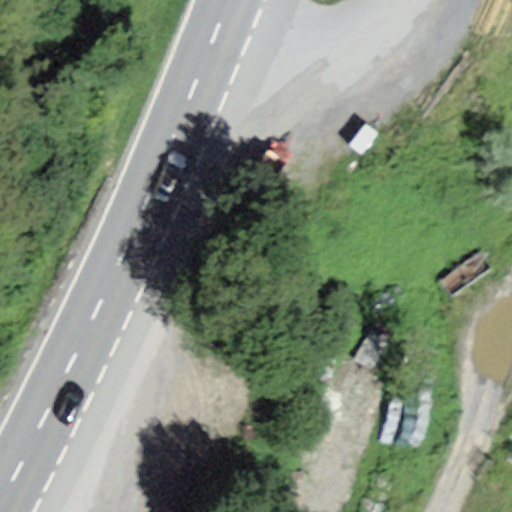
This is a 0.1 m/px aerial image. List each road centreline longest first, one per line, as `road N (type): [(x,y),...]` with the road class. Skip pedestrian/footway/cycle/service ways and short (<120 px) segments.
road 1 (primary): [(211,45),(81,340),(0,500)]
road 2 (unclassified): [(386,0),(293,55),(246,56),(211,45)]
